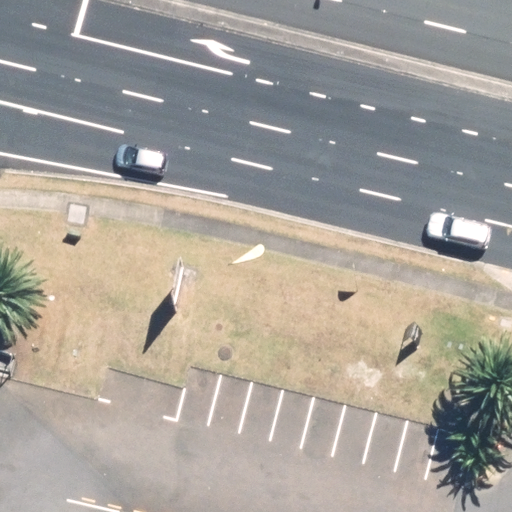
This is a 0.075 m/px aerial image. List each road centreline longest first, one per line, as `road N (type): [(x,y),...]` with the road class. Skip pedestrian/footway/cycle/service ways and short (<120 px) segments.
road 1 (primary): [(287,143),(0,73)]
road 2 (primary): [(287,143),(179,161),(0,130)]
road 3 (primary): [(511,199),(287,143)]
